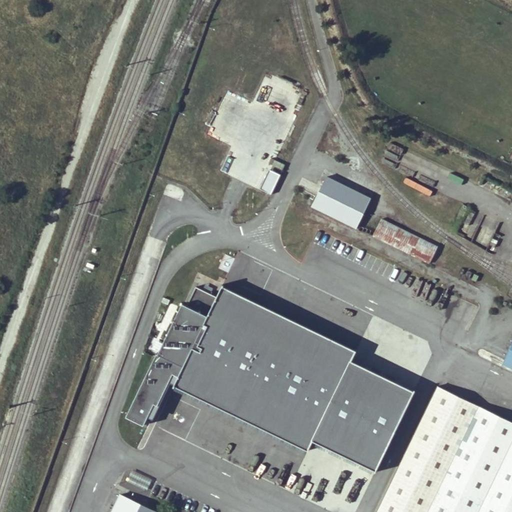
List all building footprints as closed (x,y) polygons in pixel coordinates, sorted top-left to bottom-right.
[(281,175),(270,170),(261,190),(271,195),(281,175)] [(327,176),(312,208),(357,229),(372,198),(327,176)] [(381,219),(373,237),(429,264),(438,246),(381,219)] [(224,285),(217,298),(196,288),(187,306),(182,304),(127,417),(144,425),(148,417),(153,419),(170,383),(309,449),(314,440),(377,470),(416,390),(352,360),(357,349),(224,285)] [(511,345),(503,363),(511,367),(511,345)] [(511,511),(511,423),(438,387),(376,511),(511,511)] [(156,511),(120,494),(111,511),(156,511)]
